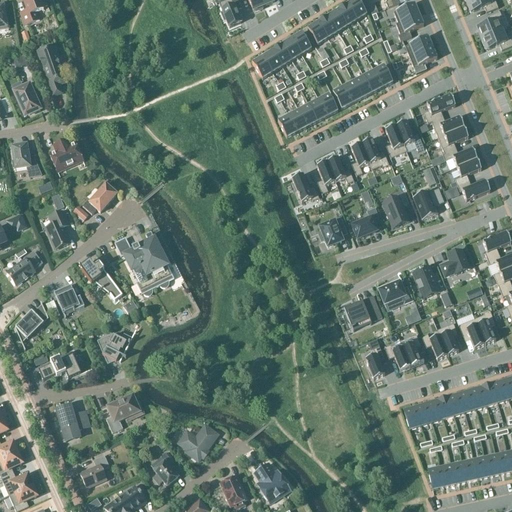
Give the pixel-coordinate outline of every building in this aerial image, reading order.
[(47,7),(44,0),(22,0),(28,13),(21,15),(25,27),(40,22),(37,14),(43,12),(43,9),(47,7)] [(229,30),(241,25),(234,10),(240,8),(236,0),(230,0),(230,1),(219,5),(223,14),(221,15),(224,23),(226,22),(229,30)] [(264,8),(260,0),(241,0),(247,0),(253,13),(255,12),(255,14),(263,11),(262,9),(264,8)] [(357,0),(347,7),(357,23),(367,17),(357,0)] [(384,0),(387,4),(385,5),(388,11),(399,6),(397,1),(398,0),(384,0)] [(498,11),(493,0),(475,0),(466,4),(471,15),(484,9),(486,15),(498,11)] [(414,6),(394,15),(398,26),(396,26),(396,27),(419,17),(414,6)] [(347,29),(357,23),(347,7),(337,13),(347,29)] [(0,31),(9,31),(7,21),(5,21),(3,9),(0,9),(0,31)] [(337,13),(327,19),(337,35),(347,29),(337,13)] [(477,31),(481,42),(506,31),(500,15),(488,19),(490,25),(477,31)] [(419,17),(396,27),(400,37),(398,38),(400,44),(412,39),(410,34),(423,28),(419,17)] [(328,41),(337,35),(327,19),(317,25),(328,41)] [(328,41),(317,25),(307,31),(318,47),(328,41)] [(506,32),(506,31),(481,42),(486,53),(499,47),(501,53),(511,48),(511,45),(511,42),(506,44),(502,34),(506,32)] [(301,35),(291,41),(301,57),(311,51),(301,35)] [(428,39),(405,49),(409,60),(432,50),(428,39)] [(292,63),(301,57),(291,41),(282,47),(292,63)] [(48,84),(53,97),(61,95),(58,86),(65,84),(56,57),(58,57),(54,47),(40,52),(43,61),(41,62),(43,69),(44,69),(49,84),(48,84)] [(282,69),(292,63),(282,47),(272,53),(282,69)] [(432,50),(409,60),(414,71),(416,76),(426,72),(424,67),(437,62),(432,50)] [(262,59),(272,75),(282,69),(272,53),(262,59)] [(272,75),(262,59),(252,65),(262,82),(272,75)] [(373,73),(382,90),(393,85),(384,68),(373,73)] [(373,73),(363,79),(372,96),(382,90),(373,73)] [(362,101),(372,96),(363,79),(353,84),(362,101)] [(343,89),(352,106),(362,101),(353,84),(343,89)] [(14,94),(25,119),(40,112),(29,87),(14,94)] [(341,112),(352,106),(343,89),(333,95),(341,112)] [(329,97),(318,102),(327,119),(338,114),(329,97)] [(429,114),(424,116),(428,126),(443,120),(441,115),(455,109),(451,98),(450,98),(436,104),(436,103),(431,106),(427,107),(429,114)] [(317,124),(327,119),(318,102),(308,107),(317,124)] [(308,107),(298,113),(307,130),(317,124),(308,107)] [(297,135),(307,130),(298,113),(288,118),(297,135)] [(288,118),(278,124),(287,140),(297,135),(288,118)] [(443,120),(428,126),(428,127),(432,125),(438,141),(464,130),(459,119),(459,120),(445,125),(443,120)] [(407,124),(396,129),(406,154),(407,154),(405,149),(414,145),(418,154),(424,152),(418,136),(412,139),(407,125),(407,124)] [(426,127),(418,130),(421,136),(428,133),(426,127)] [(396,129),(385,133),(386,133),(391,147),(386,149),(390,161),(406,154),(396,129)] [(464,130),(438,141),(444,157),(456,152),(454,146),(468,141),(464,130)] [(69,147),(66,142),(54,148),(56,153),(49,156),(57,174),(64,171),(65,172),(77,166),(83,163),(75,145),(69,147)] [(372,142),(362,147),(372,172),(382,169),(383,170),(389,168),(383,154),(378,156),(372,143),(372,142)] [(27,147),(12,149),(14,162),(12,163),(13,170),(15,169),(15,171),(27,169),(29,179),(41,177),(36,165),(34,156),(28,157),(27,147)] [(362,147),(351,151),(357,165),(351,167),(356,179),(362,176),(360,171),(369,167),(372,173),(372,172),(362,147)] [(444,157),(443,157),(445,164),(453,161),(456,170),(477,162),(472,151),(472,152),(458,157),(456,152),(444,157)] [(338,160),(327,164),(336,184),(345,180),(348,186),(354,183),(349,172),(343,174),(338,160)] [(460,180),(455,182),(456,185),(457,188),(469,184),(467,178),(480,173),(481,173),(477,162),(456,170),(460,180)] [(317,168),(323,182),(317,185),(322,196),(328,194),(326,188),(336,184),(327,164),(317,168)] [(400,177),(391,180),(394,188),(403,184),(400,177)] [(292,182),(302,206),(312,202),(313,204),(319,201),(314,190),(309,192),(303,178),(292,182)] [(432,178),(425,181),(429,189),(436,186),(432,178)] [(375,179),(367,182),(370,188),(377,185),(375,179)] [(59,181),(53,184),(56,192),(62,189),(59,181)] [(469,184),(457,188),(460,195),(462,194),(466,204),(467,204),(466,204),(470,202),(470,203),(476,200),(489,195),(490,195),(485,183),(485,184),(471,189),(469,184)] [(50,184),(44,186),(47,193),(53,191),(50,184)] [(88,203),(83,209),(92,217),(97,212),(100,215),(117,197),(103,184),(96,191),(99,194),(90,205),(88,203)] [(428,193),(413,199),(423,222),(437,216),(434,209),(443,205),(438,192),(429,196),(428,193)] [(410,224),(403,208),(409,206),(404,195),(399,198),(399,199),(382,206),(392,231),(410,224)] [(370,200),(364,203),(367,210),(373,207),(370,200)] [(89,218),(78,208),(73,214),(83,223),(89,218)] [(378,234),(375,226),(380,224),(375,210),(366,213),(369,221),(351,228),(357,242),(378,234)] [(62,214),(49,220),(53,227),(45,231),(55,252),(70,246),(63,230),(68,228),(62,214)] [(24,226),(21,218),(8,224),(11,232),(24,226)] [(328,250),(343,244),(341,239),(347,236),(341,221),(335,224),(335,223),(319,230),(321,234),(318,235),(321,244),(325,243),(328,250)] [(138,284),(136,285),(142,297),(144,296),(144,297),(146,298),(148,298),(151,297),(152,295),(152,293),(152,292),(160,288),(160,289),(162,290),(165,290),(167,289),(168,287),(169,285),(168,284),(174,281),(167,268),(168,267),(151,234),(146,237),(149,243),(133,251),(133,252),(132,253),(125,240),(115,246),(121,259),(124,258),(132,274),(133,273),(138,284)] [(483,255),(486,261),(497,256),(495,251),(509,245),(505,234),(481,244),(485,254),(483,255)] [(468,272),(461,253),(448,258),(451,265),(447,266),(447,265),(440,267),(445,279),(455,275),(456,277),(468,272)] [(7,275),(16,288),(35,274),(33,272),(43,266),(34,254),(30,256),(24,260),(25,262),(7,275)] [(497,256),(486,261),(488,267),(494,265),(498,275),(511,268),(511,256),(500,262),(497,256)] [(95,269),(90,263),(80,271),(92,287),(95,284),(110,296),(115,303),(122,297),(99,266),(95,269)] [(496,287),(499,293),(510,288),(508,283),(511,281),(511,268),(498,275),(502,285),(496,287)] [(440,294),(430,269),(414,275),(424,300),(440,294)] [(399,285),(379,293),(387,314),(412,303),(407,290),(402,292),(399,285)] [(63,314),(65,320),(66,320),(65,318),(75,313),(84,309),(80,299),(77,300),(71,287),(54,294),(56,300),(63,314)] [(511,292),(510,288),(499,293),(501,299),(507,297),(511,307),(511,306),(511,292)] [(445,309),(451,307),(447,296),(440,298),(445,309)] [(344,311),(351,328),(366,322),(368,328),(383,322),(375,302),(363,307),(362,304),(344,311)] [(15,330),(25,353),(25,352),(22,345),(26,341),(28,342),(48,321),(41,304),(40,305),(42,308),(34,315),(32,313),(15,330)] [(128,315),(135,309),(131,304),(124,310),(128,315)] [(409,312),(414,325),(421,322),(416,310),(409,312)] [(484,318),(474,322),(485,348),(496,343),(495,343),(490,329),(495,327),(490,313),(483,316),(484,318)] [(474,322),(458,328),(463,340),(469,338),(474,351),(474,352),(485,348),(474,322)] [(453,326),(437,333),(448,359),(459,354),(458,354),(453,340),(458,338),(453,326)] [(428,337),(421,339),(426,351),(432,349),(437,362),(437,363),(448,359),(437,333),(439,338),(430,342),(428,337)] [(121,342),(111,337),(97,343),(108,367),(114,364),(116,365),(120,357),(126,361),(126,360),(123,359),(133,341),(124,336),(121,342)] [(416,337),(400,344),(411,370),(421,366),(421,365),(415,351),(421,349),(416,337)] [(390,348),(384,350),(389,362),(395,360),(400,374),(411,370),(400,344),(402,350),(393,353),(390,348)] [(375,357),(365,361),(373,381),(384,377),(378,363),(384,360),(379,349),(373,351),(375,357)] [(46,358),(34,363),(36,368),(48,363),(46,358)] [(81,376),(73,358),(61,363),(59,360),(50,364),(51,366),(38,372),(43,383),(56,377),(57,379),(65,375),(68,382),(81,376)] [(511,381),(503,384),(508,403),(511,401),(511,381)] [(503,384),(492,387),(497,406),(508,403),(503,384)] [(481,391),(486,409),(497,406),(492,387),(481,391)] [(470,394),(475,412),(486,409),(481,391),(470,394)] [(475,412),(470,394),(459,397),(465,416),(475,412)] [(465,416),(459,397),(448,400),(454,419),(465,416)] [(132,399),(108,410),(112,419),(106,422),(112,435),(123,431),(119,423),(139,414),(139,413),(142,412),(138,404),(135,405),(132,399)] [(454,419),(448,400),(437,404),(443,422),(454,419)] [(443,422),(437,404),(426,407),(432,426),(443,422)] [(426,407),(415,410),(421,429),(432,426),(426,407)] [(71,408),(56,413),(66,444),(80,440),(78,432),(89,429),(85,414),(74,418),(71,408)] [(404,414),(410,432),(421,429),(415,410),(404,414)] [(0,436),(8,433),(3,422),(0,423),(0,436)] [(181,442),(178,446),(187,452),(186,454),(198,464),(218,438),(217,437),(209,431),(209,432),(204,429),(194,443),(192,441),(191,439),(189,437),(186,436),(185,437),(183,438),(181,440),(181,442)] [(2,449),(0,444),(0,462),(18,455),(13,444),(2,449)] [(23,466),(18,455),(0,462),(0,478),(2,482),(14,476),(12,471),(23,466)] [(163,483),(167,489),(178,480),(170,470),(175,467),(166,455),(161,459),(165,464),(154,472),(158,477),(154,480),(159,487),(163,483)] [(500,477),(511,475),(507,456),(495,458),(500,477)] [(87,491),(106,482),(102,472),(109,469),(104,458),(93,463),(96,469),(80,476),(87,491)] [(495,458),(484,461),(488,480),(500,477),(495,458)] [(477,482),(488,480),(484,461),(473,463),(477,482)] [(466,485),(477,482),(473,463),(462,466),(466,485)] [(451,468),(455,487),(466,485),(462,466),(451,468)] [(268,502),(270,505),(282,498),(284,498),(287,495),(288,494),(289,493),(280,480),(277,482),(268,467),(255,475),(267,493),(264,495),(264,496),(263,497),(266,501),(268,502)] [(444,490),(455,487),(451,468),(440,471),(444,490)] [(440,471),(428,473),(432,492),(444,490),(440,471)] [(33,488),(28,477),(17,482),(14,476),(2,482),(4,488),(9,498),(33,488)] [(247,502),(238,482),(228,486),(227,483),(220,486),(230,509),(247,502)] [(14,509),(15,511),(22,511),(29,509),(26,503),(38,498),(33,488),(9,498),(14,509)] [(135,490),(105,511),(133,511),(135,511),(146,504),(135,490)] [(94,511),(102,507),(97,500),(87,507),(90,511),(94,511)] [(207,511),(200,502),(187,511),(207,511)]
